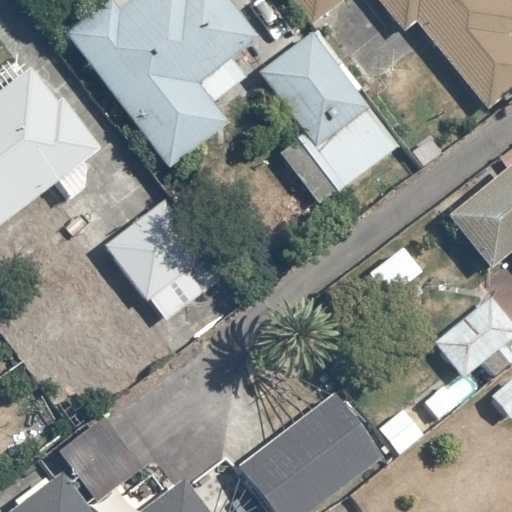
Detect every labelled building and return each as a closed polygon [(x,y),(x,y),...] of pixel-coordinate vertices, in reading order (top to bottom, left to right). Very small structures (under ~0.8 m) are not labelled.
[(252,40),(222,0),(126,0),(70,41),(165,170),(224,126),(208,105),(242,80),(226,59),(252,40)] [(342,0),(285,0),(305,27),(342,0)] [(511,37),(511,4),(508,0),(374,0),(400,31),(412,21),(486,111),(511,89),(511,37)] [(396,149),(314,33),(255,74),(308,149),(284,166),(313,207),(396,149)] [(0,222),(93,155),(29,66),(0,87),(0,222)] [(511,168),(449,219),(490,270),(511,252),(511,168)] [(158,201),(96,242),(135,302),(197,260),(158,201)] [(421,274),(401,248),(366,275),(386,301),(421,274)] [(511,310),(504,316),(487,294),(430,339),(462,379),(511,339),(511,310)] [(511,375),(486,397),(506,422),(511,417),(511,375)] [(311,511),(384,458),(335,392),(235,467),(268,511),(311,511)] [(204,511),(182,482),(175,487),(152,456),(135,469),(102,426),(54,463),(60,471),(6,511),(204,511)]
